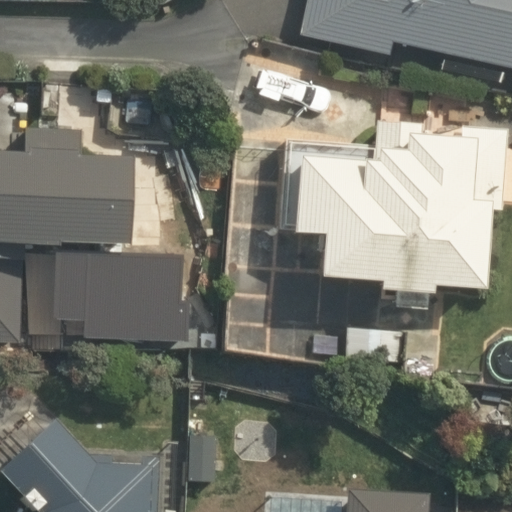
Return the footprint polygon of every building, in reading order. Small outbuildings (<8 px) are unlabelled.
[(511,0),(304,0),(295,43),(389,66),(396,35),(511,61),(511,0)] [(459,136),(385,129),(382,159),(284,149),(274,239),(336,246),(331,291),(502,309),(511,217),(511,115),(462,110),(459,136)] [(79,249),(145,252),(149,166),(84,163),(86,134),(27,132),(26,161),(0,160),(0,335),(76,338),(79,249)] [(159,511),(162,470),(22,464),(19,511),(159,511)] [(347,511),(444,511),(446,501),(349,495),(347,511)]
